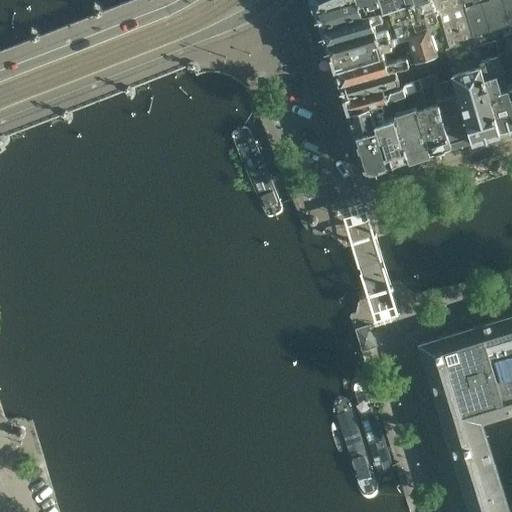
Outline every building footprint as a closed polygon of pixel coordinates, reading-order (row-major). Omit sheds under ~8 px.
[(343,0),(313,0),(316,5),(315,6),(316,8),(343,0)] [(369,12),(367,5),(359,8),(357,0),(343,0),(316,8),(319,17),(322,27),(369,12)] [(430,0),(357,0),(359,8),(367,5),(369,12),(380,9),(383,17),(387,30),(389,38),(426,27),(437,23),(430,0)] [(501,130),(480,60),(477,52),(469,24),(462,3),(461,0),(430,0),(437,23),(446,52),(450,66),(455,80),(472,139),(474,138),(499,130),(499,131),(501,130)] [(511,0),(502,3),(505,13),(469,24),(477,52),(495,47),(498,55),(511,50),(511,0)] [(375,26),(373,20),(383,17),(380,9),(369,12),(322,27),(327,41),(375,26)] [(332,55),(389,38),(387,30),(377,33),(375,26),(327,41),(332,55)] [(383,48),(392,45),(391,43),(408,37),(412,52),(406,54),(407,57),(408,63),(433,55),(435,55),(426,27),(389,38),(332,55),(333,57),(337,68),(336,68),(337,69),(384,55),(383,48)] [(511,50),(498,55),(503,73),(511,70),(511,89),(509,90),(511,101),(511,50)] [(450,66),(446,52),(435,55),(433,55),(438,70),(450,66)] [(341,84),(395,67),(408,63),(407,57),(387,63),(384,55),(337,69),(337,70),(341,83),(341,84)] [(500,93),(497,84),(506,82),(503,73),(498,55),(480,60),(501,130),(511,126),(511,101),(509,90),(500,93)] [(379,87),(399,81),(395,67),(341,84),(345,98),(379,87)] [(421,91),(434,87),(438,86),(435,77),(403,86),(404,90),(382,97),(379,87),(345,98),(350,112),(371,106),(378,103),(392,100),(413,93),(421,91)] [(472,139),(455,80),(438,86),(434,87),(439,105),(451,145),(472,139)] [(451,145),(439,105),(426,109),(421,91),(413,93),(430,151),(451,145)] [(430,151),(413,93),(392,100),(397,117),(409,158),(430,151)] [(409,158),(397,117),(384,121),(378,103),(371,106),(377,128),(389,165),(390,164),(390,163),(408,158),(409,158)] [(377,128),(371,106),(350,112),(356,135),(377,128)] [(377,128),(356,135),(357,136),(366,167),(366,168),(367,168),(367,167),(371,169),(370,170),(371,170),(387,165),(389,165),(377,128)] [(233,139),(268,218),(269,219),(271,220),(273,220),(274,220),(276,220),(278,220),(279,219),(281,218),(282,217),(283,216),(284,214),(285,213),(286,211),(251,132),(249,131),(248,131),(246,130),(244,130),(243,130),(241,131),(239,131),(238,132),(237,133),(235,135),(234,136),(234,138),(233,139)] [(511,511),(511,315),(454,333),(454,334),(444,337),(444,336),(419,344),(446,432),(458,473),(459,472),(470,510),(469,510),(469,511),(511,511)] [(377,346),(371,325),(357,330),(363,350),(377,346)] [(351,384),(351,388),(375,461),(376,465),(378,468),(380,471),(382,474),(384,476),(386,478),(391,482),(391,479),(392,476),(393,473),(393,471),(394,467),(393,463),(393,460),(392,456),(368,382),(366,379),(364,376),(363,375),(359,374),(356,375),(354,376),(351,379),(351,381),(351,384)] [(336,408),(360,484),(362,484),(364,485),(365,485),(367,486),(369,486),(370,485),(372,485),(374,484),(375,483),(376,482),(377,480),(378,479),(379,477),(354,402),(352,401),(351,400),(349,400),(347,400),(345,400),(343,400),(342,401),(340,402),(339,403),(337,405),(336,406),(336,408)]
